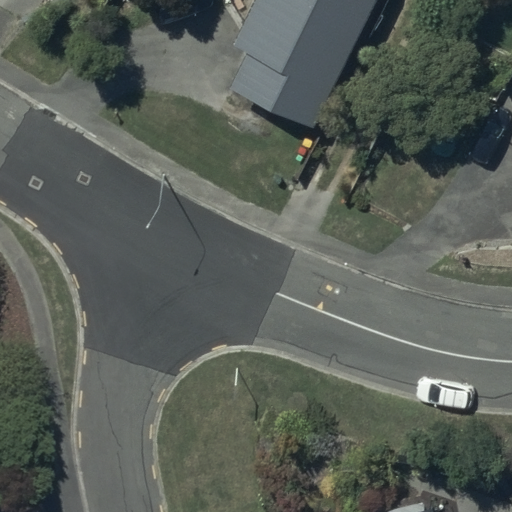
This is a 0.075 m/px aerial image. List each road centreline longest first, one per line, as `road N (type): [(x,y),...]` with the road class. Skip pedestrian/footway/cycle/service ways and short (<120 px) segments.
road 1 (residential): [(171,250),(374,330),(511,360)]
road 2 (residential): [(171,250),(120,409),(125,511)]
road 3 (residential): [(0,145),(171,250)]
